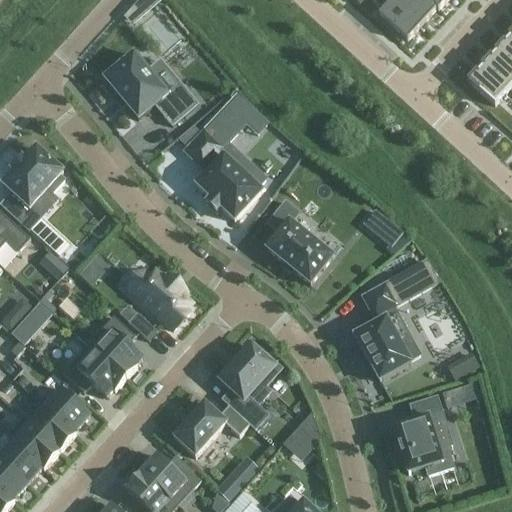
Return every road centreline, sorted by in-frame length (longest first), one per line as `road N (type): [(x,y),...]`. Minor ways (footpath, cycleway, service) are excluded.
road 1 (residential): [(36,92),(138,207),(246,299)]
road 2 (residential): [(51,511),(246,299)]
road 3 (residential): [(246,299),(314,362),(336,408),(361,511)]
road 4 (residential): [(301,0),(410,97)]
road 5 (residential): [(410,97),(511,191)]
road 6 (residential): [(501,0),(410,97)]
road 7 (residential): [(121,0),(36,92)]
